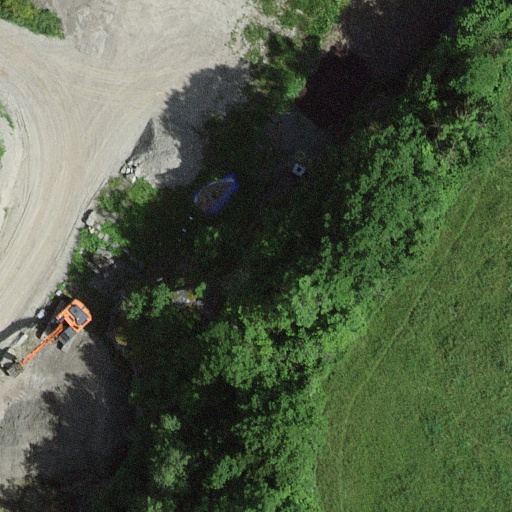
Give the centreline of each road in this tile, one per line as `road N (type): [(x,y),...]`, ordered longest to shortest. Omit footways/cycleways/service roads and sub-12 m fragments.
road 1 (track): [(511,55),(491,101),(464,214),(364,392),(345,456),(343,511)]
road 2 (track): [(0,57),(57,114),(65,155),(42,234),(0,304)]
